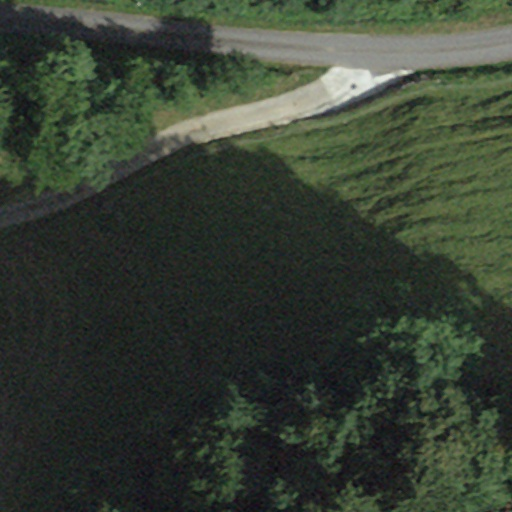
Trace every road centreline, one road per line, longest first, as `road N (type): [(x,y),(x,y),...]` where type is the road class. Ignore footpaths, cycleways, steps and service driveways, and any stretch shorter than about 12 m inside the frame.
road 1 (unclassified): [(0,19),(376,53),(511,42)]
road 2 (track): [(376,53),(147,170),(0,227)]
